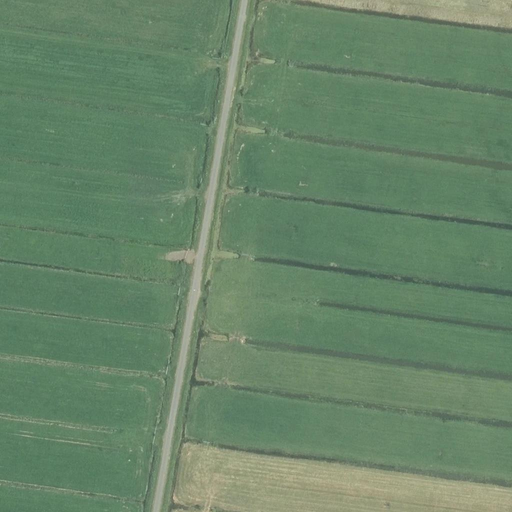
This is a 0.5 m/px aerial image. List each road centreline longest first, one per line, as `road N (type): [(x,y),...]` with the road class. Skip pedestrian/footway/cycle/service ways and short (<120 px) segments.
road 1 (unclassified): [(155,511),(244,0)]
road 2 (track): [(226,100),(277,107),(254,173),(200,511)]
